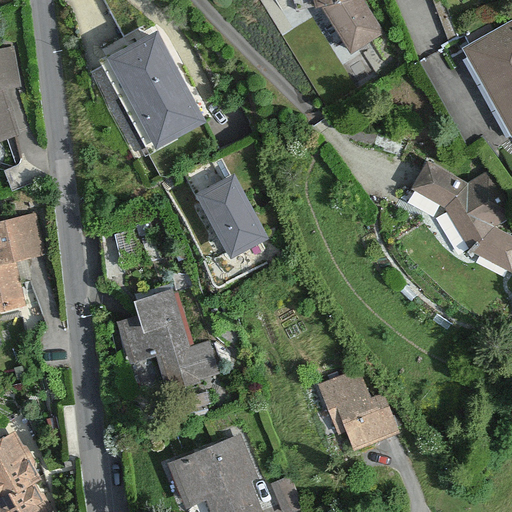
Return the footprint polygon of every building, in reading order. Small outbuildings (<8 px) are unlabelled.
[(318,0),(320,5),(328,4),(356,50),(388,30),(370,0),(318,0)] [(511,20),(468,43),(511,119),(511,20)] [(210,120),(164,26),(99,58),(146,152),(210,120)] [(26,41),(0,43),(0,131),(24,123),(9,82),(30,80),(26,41)] [(470,180),(431,158),(419,186),(451,204),(467,231),(471,250),(511,268),(511,230),(500,224),(511,215),(511,201),(492,167),(470,180)] [(281,230),(245,161),(197,186),(233,255),(281,230)] [(7,170),(13,188),(31,181),(25,164),(7,170)] [(40,206),(0,214),(0,304),(26,299),(17,254),(49,247),(40,206)] [(145,313),(121,319),(145,399),(225,376),(214,337),(195,343),(178,287),(141,298),(145,313)] [(365,367),(326,382),(345,432),(352,429),(360,449),(406,431),(390,390),(376,396),(365,367)] [(59,511),(19,429),(0,437),(0,511),(59,511)] [(245,431),(175,459),(193,503),(212,495),(218,511),(268,511),(255,479),(263,476),(245,431)] [(296,476),(276,483),(285,511),(297,511),(307,509),(296,476)]
